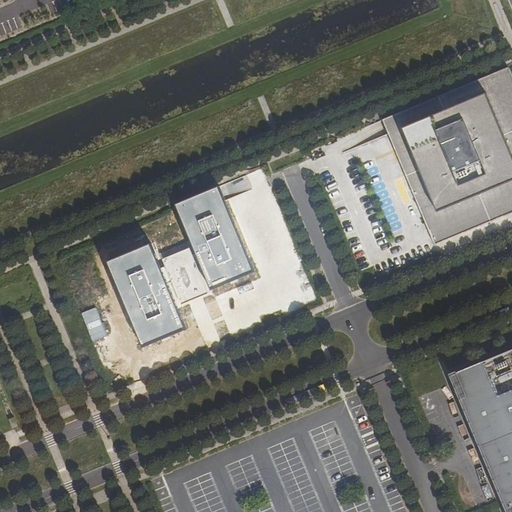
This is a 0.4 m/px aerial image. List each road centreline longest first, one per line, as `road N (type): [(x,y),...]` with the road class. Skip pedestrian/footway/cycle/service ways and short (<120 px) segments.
road 1 (unclassified): [(12,511),(372,362)]
road 2 (unclassified): [(352,314),(0,458)]
road 3 (unclassified): [(511,247),(352,314)]
road 4 (unclassified): [(372,362),(433,511)]
road 5 (unclassified): [(291,171),(352,314)]
road 6 (unclassified): [(372,362),(511,304)]
